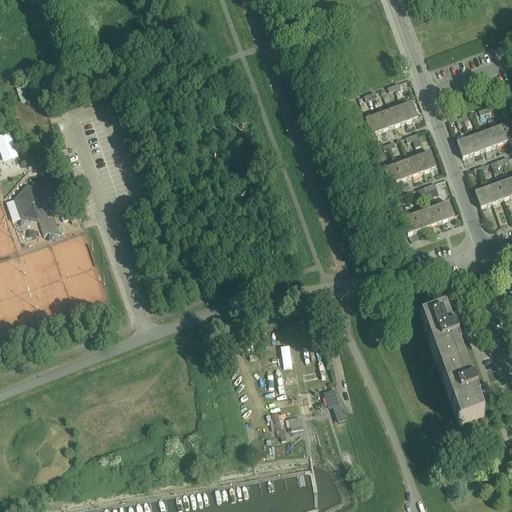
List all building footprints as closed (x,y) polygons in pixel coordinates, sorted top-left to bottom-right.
[(399,87),(400,91),(403,92),(403,94),(410,91),(407,84),(399,87)] [(27,105),(40,100),(36,88),(22,93),(27,105)] [(412,105),(400,110),(406,126),(418,121),(412,105)] [(400,110),(389,114),(394,130),(406,126),(400,110)] [(389,114),(377,118),(383,134),(394,130),(389,114)] [(377,118),(365,122),(371,138),(383,134),(377,118)] [(19,124),(15,125),(19,136),(23,148),(27,146),(28,146),(20,123),(19,124)] [(511,125),(503,129),(509,145),(511,143),(511,125)] [(503,129),(491,133),(497,149),(509,145),(503,129)] [(491,133),(480,137),(486,153),(497,149),(491,133)] [(480,137),(468,141),(474,157),(486,153),(480,137)] [(468,141),(457,146),(462,162),(474,157),(468,141)] [(430,155),(418,159),(424,175),(436,171),(430,155)] [(418,159),(407,164),(413,180),(424,175),(418,159)] [(407,164),(395,168),(401,184),(413,180),(407,164)] [(395,168),(383,172),(389,188),(401,184),(395,168)] [(511,189),(510,183),(498,187),(504,203),(511,199),(511,189)] [(498,187),(486,191),(492,207),(504,203),(498,187)] [(48,235),(60,238),(45,193),(28,190),(16,203),(21,221),(39,224),(44,239),(48,235)] [(486,191),(475,195),(480,211),(492,207),(486,191)] [(448,205),(436,209),(442,225),(454,221),(448,205)] [(436,209),(425,213),(431,229),(442,225),(436,209)] [(425,213),(413,218),(419,234),(431,229),(425,213)] [(413,218),(402,222),(407,238),(419,234),(413,218)] [(456,347),(458,346),(455,337),(452,337),(445,316),(421,324),(460,429),(483,421),(480,412),(475,399),(477,398),(474,389),(471,389),(456,347)] [(335,393),(325,396),(330,411),(340,408),(335,393)] [(282,432),(278,416),(271,417),(276,440),(280,439),(281,444),(286,443),(284,432),(282,432)] [(304,432),(302,420),(290,422),(292,434),(304,432)]
